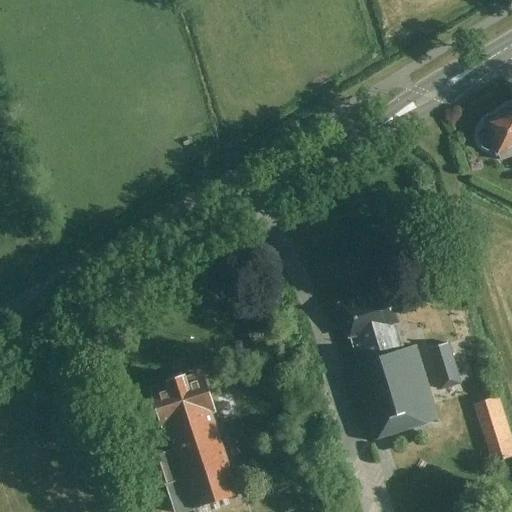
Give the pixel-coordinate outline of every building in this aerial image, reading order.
[(511,107),(503,111),(502,115),(485,121),(488,129),(481,132),(479,136),(483,147),(487,148),(494,146),(497,154),(497,153),(500,161),(511,156),(511,107)] [(368,442),(437,420),(415,345),(402,350),(394,323),(397,322),(387,290),(339,305),(349,337),(351,336),(358,363),(344,367),(368,442)] [(443,402),(465,395),(449,344),(427,349),(443,402)] [(175,511),(181,511),(214,502),(238,494),(237,492),(210,412),(212,411),(200,375),(183,380),(183,378),(167,382),(168,385),(151,390),(163,427),(165,426),(173,449),(156,455),(166,484),(167,484),(175,511)] [(496,460),(511,453),(511,435),(494,388),(473,396),(496,460)]
